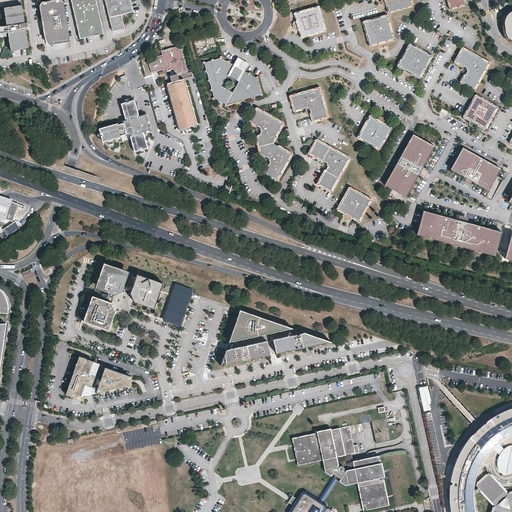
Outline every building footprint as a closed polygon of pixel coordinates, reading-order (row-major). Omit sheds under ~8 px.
[(63,0),(53,0),(51,0),(39,2),(44,34),(45,37),(45,39),(46,40),(47,42),(47,43),(48,44),(49,45),(50,45),(51,46),(52,46),(53,46),(54,47),(54,44),(70,41),(63,0)] [(95,0),(71,0),(80,39),(104,34),(95,0)] [(129,0),(105,0),(113,31),(125,29),(121,15),(133,11),(129,0)] [(385,0),(386,1),(387,4),(387,5),(386,6),(386,7),(388,8),(389,12),(388,14),(390,15),(391,13),(393,12),(396,13),(397,11),(399,10),(401,12),(403,10),(405,9),(407,10),(408,8),(411,7),(413,8),(414,7),(412,5),(411,3),(412,1),(410,0),(385,0)] [(447,0),(447,2),(449,3),(450,7),(449,9),(451,10),(452,8),(456,7),(458,8),(459,6),(463,5),(465,6),(466,4),(464,3),(463,0),(447,0)] [(21,5),(4,8),(6,25),(8,33),(11,51),(28,48),(25,30),(24,30),(24,28),(27,28),(26,23),(23,23),(23,22),(24,21),(21,5)] [(297,19),(296,21),(298,22),(299,28),(298,30),(300,31),(301,35),(300,37),(302,38),(303,36),(305,35),(308,36),(309,34),(311,34),(313,35),(314,33),(317,32),(319,33),(320,31),(323,30),(325,31),(326,30),(324,29),(323,26),(324,24),(322,23),(321,20),(322,18),(321,17),(320,14),(321,12),(319,11),(318,9),(319,7),(317,6),(316,8),(314,8),(312,7),(311,9),(307,10),(305,9),(305,11),(302,12),(300,11),(299,12),(296,13),(294,12),(293,14),(295,15),(297,19)] [(376,44),(378,45),(379,43),(384,41),(386,42),(388,40),(392,39),(394,40),(395,39),(392,37),(392,35),(393,33),(391,32),(390,29),(391,27),(389,26),(388,23),(390,21),(388,20),(387,17),(388,16),(386,15),(385,16),(382,17),(380,16),(379,18),(377,19),(375,18),(374,20),(371,20),(369,19),(368,21),(365,22),(363,21),(362,23),(364,24),(365,26),(364,28),(366,29),(367,32),(365,34),(368,35),(368,38),(367,40),(369,42),(370,44),(369,46),(370,47),(372,45),(376,44)] [(430,58),(432,57),(432,55),(430,56),(427,54),(426,52),(425,53),(422,51),(421,49),(419,50),(416,48),(416,46),(414,47),(411,45),(410,43),(409,44),(409,46),(408,48),(406,49),(406,51),(405,54),(403,54),(403,57),(402,59),(400,60),(400,62),(399,64),(397,64),(397,67),(400,66),(403,68),(404,70),(406,70),(411,73),(412,75),(414,74),(418,76),(418,78),(420,78),(420,76),(421,73),(423,73),(423,71),(424,68),(426,67),(426,65),(427,63),(429,62),(428,60),(430,58)] [(163,70),(163,71),(164,75),(166,83),(183,78),(192,76),(191,72),(188,72),(181,49),(180,49),(177,47),(177,46),(161,50),(162,54),(154,56),(156,60),(148,62),(151,73),(163,70)] [(488,63),(490,63),(489,61),(488,62),(484,59),(483,58),(481,58),(477,56),(477,54),(474,54),(471,52),(470,50),(468,51),(464,49),(463,47),(461,47),(462,49),(460,53),(458,54),(458,55),(456,60),(454,60),(455,62),(457,62),(461,64),(461,66),(463,65),(466,67),(467,71),(465,74),(464,74),(464,76),(462,80),(460,81),(461,82),(462,82),(466,84),(467,86),(469,86),(473,88),(474,90),(476,89),(475,87),(477,83),(479,83),(479,81),(481,77),(483,76),(482,74),(484,70),(486,70),(486,68),(488,63)] [(214,60),(212,59),(212,61),(205,62),(204,61),(203,63),(205,64),(206,70),(205,72),(207,73),(209,79),(208,81),(210,82),(212,88),(210,90),(212,91),(214,97),(212,99),(213,100),(215,99),(225,104),(225,106),(227,107),(228,104),(233,103),(235,104),(236,102),(242,100),(244,101),(245,99),(252,97),(254,98),(255,96),(261,95),(262,96),(263,94),(261,93),(260,88),(261,86),(259,85),(257,79),(259,77),(258,76),(256,77),(251,74),(250,72),(248,73),(243,70),(235,66),(230,63),(229,61),(227,61),(222,58),(222,56),(220,56),(220,58),(214,60)] [(240,58),(235,66),(243,70),(247,62),(240,58)] [(194,125),(182,80),(169,84),(182,129),(185,128),(188,127),(191,126),(194,125)] [(184,80),(182,80),(194,125),(197,125),(184,80)] [(179,130),(182,129),(169,84),(167,85),(166,85),(179,130)] [(319,89),(320,87),(318,86),(318,88),(314,90),(311,88),(310,90),(306,92),(304,90),(303,93),(299,94),(297,93),(296,95),(292,96),(290,95),(289,96),(291,97),(292,102),(291,104),(293,105),(294,109),(293,111),(294,112),(296,110),(300,109),(302,110),(303,108),(306,107),(310,109),(311,112),(309,114),(311,115),(312,119),(311,121),(313,122),(314,120),(319,119),(320,120),(322,118),(326,117),(328,118),(329,116),(327,115),(326,111),(327,109),(325,108),(324,105),(325,102),(323,101),(321,97),(322,95),(320,93),(319,89)] [(496,108),(498,108),(497,106),(495,106),(493,105),(492,103),(490,103),(487,102),(487,100),(485,100),(482,99),(482,97),(480,98),(477,96),(477,94),(475,95),(475,97),(474,100),(472,100),(472,102),(471,105),(469,105),(469,107),(468,110),(466,110),(466,112),(465,115),(463,116),(464,118),(465,117),(469,119),(470,121),(472,121),(477,124),(478,125),(480,125),(484,127),(484,129),(486,128),(486,126),(487,124),(489,123),(489,121),(490,119),(492,118),(492,116),(493,114),(495,113),(494,111),(496,108)] [(138,115),(134,100),(128,101),(129,103),(127,103),(127,102),(121,103),(125,118),(127,118),(127,120),(123,121),(124,123),(118,124),(118,123),(99,128),(100,134),(102,134),(102,135),(101,136),(102,142),(121,136),(121,135),(127,134),(127,136),(131,134),(132,136),(130,136),(134,151),(140,150),(140,148),(142,148),(142,149),(147,148),(143,133),(142,133),(142,131),(146,130),(142,116),(138,117),(137,115),(138,115)] [(256,108),(257,110),(254,114),(252,115),(253,117),(251,120),(248,121),(249,123),(251,123),(255,125),(256,126),(258,126),(260,127),(261,132),(260,134),(258,135),(259,137),(257,140),(255,140),(255,142),(258,142),(259,145),(257,147),(259,148),(260,152),(259,152),(259,154),(261,153),(263,155),(264,157),(266,156),(269,158),(270,162),(268,165),(267,166),(267,168),(265,171),(263,172),(263,174),(265,173),(269,175),(270,177),(272,177),(276,179),(276,181),(278,180),(278,179),(280,175),(282,174),(281,172),(284,168),(286,167),(285,165),(287,161),(289,161),(289,159),(291,155),(293,154),(292,153),(290,153),(286,151),(286,149),(284,149),(280,147),(279,145),(277,146),(274,144),(273,141),(275,137),(277,137),(276,135),(279,131),(281,130),(280,128),(282,125),(284,124),(284,122),(281,123),(278,121),(277,118),(275,119),(271,117),(271,115),(268,116),(265,113),(264,111),(262,112),(258,110),(258,107),(256,108)] [(386,124),(385,122),(383,123),(378,120),(377,118),(375,119),(371,116),(371,114),(369,115),(369,117),(368,120),(366,120),(366,122),(365,125),(363,125),(363,127),(362,130),(360,130),(360,133),(359,135),(357,136),(358,138),(360,137),(362,139),(363,141),(365,140),(368,141),(368,144),(370,143),(373,144),(373,146),(375,146),(378,147),(378,149),(380,149),(380,147),(381,144),(383,144),(383,142),(384,139),(386,138),(386,136),(387,134),(389,133),(389,131),(390,129),(392,128),(391,126),(390,127),(386,124)] [(435,146),(413,133),(384,184),(406,197),(418,175),(418,174),(422,167),(423,167),(435,146)] [(346,163),(348,160),(350,159),(350,157),(347,157),(344,155),(343,153),(341,154),(337,152),(337,149),(334,150),(331,148),(330,146),(328,147),(324,145),(323,142),(321,143),(318,141),(317,138),(315,139),(316,141),(313,145),(311,145),(312,148),(310,152),(308,152),(308,154),(310,153),(314,156),(315,158),(317,157),(321,159),(321,162),(324,161),(326,163),(327,166),(326,169),(324,170),(324,172),(322,176),(320,176),(321,178),(318,182),(316,183),(317,185),(319,184),(323,186),(323,189),(326,188),(329,190),(330,192),(332,192),(331,189),(333,186),(336,185),(335,183),(337,179),(339,178),(339,176),(341,172),(343,172),(342,170),(344,166),(346,166),(346,163)] [(480,156),(463,147),(451,169),(466,177),(467,177),(469,178),(479,162),(480,159),(480,157),(480,156)] [(489,161),(480,156),(480,157),(480,159),(479,162),(469,178),(473,181),(476,183),(485,166),(487,163),(489,161)] [(501,168),(489,161),(487,163),(485,166),(476,183),(489,190),(501,168)] [(343,212),(344,214),(346,213),(351,216),(352,218),(354,218),(358,220),(358,222),(360,222),(359,219),(360,217),(363,216),(362,214),(363,212),(366,211),(365,209),(366,206),(369,206),(368,203),(369,201),(372,200),(371,198),(369,199),(366,198),(366,196),(364,196),(361,195),(360,193),(358,193),(356,192),(355,189),(353,190),(351,189),(350,187),(348,187),(349,190),(347,192),(345,193),(346,195),(344,197),(342,198),(343,200),(341,203),(339,203),(340,206),(339,208),(337,208),(337,210),(339,210),(343,212)] [(0,219),(4,221),(5,219),(12,201),(12,200),(7,198),(0,195),(0,219)] [(25,206),(12,201),(5,219),(13,222),(18,207),(23,209),(25,206)] [(502,231),(467,222),(467,223),(457,220),(458,219),(423,210),(417,234),(495,256),(502,231)] [(105,261),(99,280),(103,289),(115,293),(124,289),(128,276),(124,268),(105,261)] [(155,307),(164,282),(145,275),(137,279),(132,292),(136,300),(155,307)] [(0,371),(2,372),(6,335),(9,318),(8,310),(7,302),(6,294),(4,292),(1,289),(0,288),(0,371)] [(113,302),(99,296),(92,300),(85,320),(110,329),(117,310),(113,302)] [(258,335),(294,327),(241,309),(230,341),(254,336),(254,335),(258,335)] [(294,335),(275,339),(276,343),(277,343),(277,344),(276,344),(278,353),(299,348),(303,347),(304,347),(332,341),(307,332),(304,333),(304,334),(294,336),(294,335)] [(269,344),(268,340),(250,344),(250,345),(240,347),(228,349),(222,365),(245,360),(245,359),(246,359),(250,358),(251,359),(271,354),(269,345),(269,346),(268,344),(269,344)] [(93,361),(79,356),(66,394),(75,397),(81,396),(85,384),(92,386),(95,375),(89,373),(93,361)] [(105,367),(96,392),(132,385),(130,376),(105,367)] [(428,385),(419,387),(424,411),(432,410),(432,403),(428,385)] [(475,511),(474,507),(473,499),(473,491),(475,479),(478,468),(484,457),(492,447),(495,444),(498,441),(503,438),(511,433),(511,407),(511,408),(500,412),(493,417),(486,422),(480,427),(471,435),(462,448),(459,455),(455,464),(452,472),(451,480),(450,490),(450,500),(451,511),(475,511)] [(393,440),(389,418),(374,421),(378,443),(393,440)] [(356,425),(352,426),(357,449),(360,449),(356,425)] [(381,456),(355,461),(356,469),(348,470),(348,471),(346,470),(346,469),(346,467),(345,466),(343,466),(342,467),(341,467),(340,466),(341,465),(339,457),(361,453),(360,449),(357,449),(352,426),(330,430),(294,438),(299,465),(324,460),(327,472),(333,476),(335,474),(337,475),(322,499),(308,490),(303,491),(299,498),(294,505),(289,511),(335,511),(330,509),(329,509),(329,504),(325,501),(341,478),(343,479),(341,482),(348,486),(359,483),(365,511),(391,506),(389,496),(384,471),(381,456)] [(495,444),(492,447),(500,454),(502,451),(504,449),(498,441),(495,444)] [(507,447),(504,449),(502,451),(500,454),(499,458),(498,461),(498,465),(499,468),(500,470),(502,472),(505,473),(508,473),(511,471),(511,444),(511,445),(509,446),(507,447)] [(511,491),(507,493),(490,474),(478,485),(481,488),(482,487),(496,503),(493,511),(509,511),(510,509),(511,509),(511,491)] [(290,503),(294,505),(299,498),(295,496),(292,499),(290,503)]
